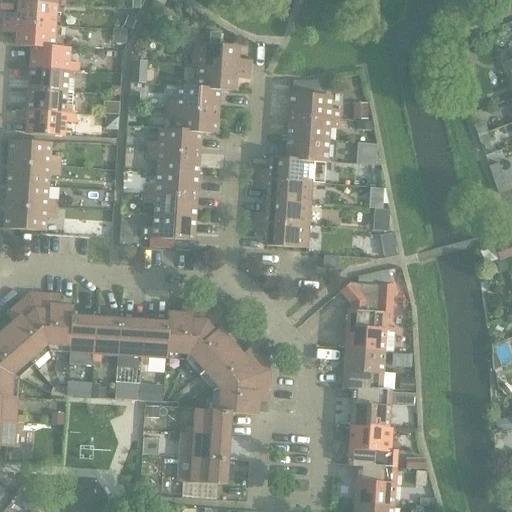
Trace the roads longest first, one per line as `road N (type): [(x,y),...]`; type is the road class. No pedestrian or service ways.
road 1 (residential): [(224,283),(241,284),(309,358),(307,389),(322,435),(317,511)]
road 2 (residential): [(10,266),(224,283)]
road 3 (residential): [(224,283),(236,150),(258,136),(262,87)]
road 4 (unknown): [(322,435),(267,437),(256,479),(259,496),(318,506)]
